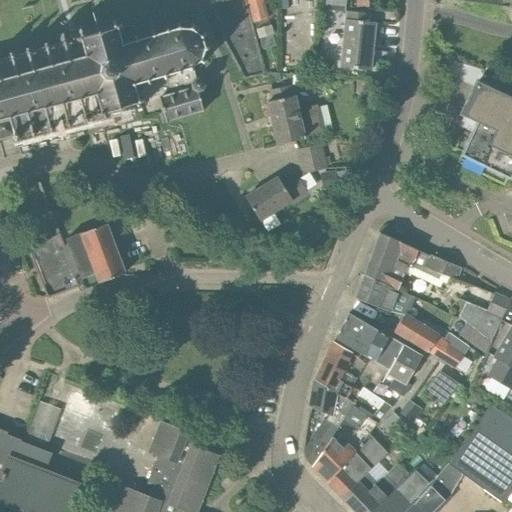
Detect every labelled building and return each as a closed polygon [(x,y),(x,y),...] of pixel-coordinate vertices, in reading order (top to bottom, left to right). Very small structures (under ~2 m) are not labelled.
[(211,0),(213,4),(223,42),(243,82),(266,76),(246,0),(211,0)] [(264,0),(247,0),(253,23),(269,19),(264,0)] [(346,12),(347,0),(320,0),(320,10),(346,12)] [(364,22),(365,14),(348,13),(347,20),(345,19),(340,67),(367,70),(370,40),(374,40),(376,23),(364,22)] [(118,24),(117,19),(112,21),(113,26),(91,32),(89,31),(87,30),(84,30),(83,27),(82,27),(81,26),(79,28),(78,28),(80,35),(74,37),(68,39),(66,32),(64,32),(62,31),(61,33),(61,35),(60,35),(61,42),(51,45),(50,44),(49,44),(49,42),(45,43),(45,46),(44,46),(45,47),(32,50),(32,49),(31,50),(30,47),(26,48),(27,51),(15,55),(14,51),(10,52),(11,56),(0,58),(0,142),(2,142),(1,139),(7,138),(13,136),(13,137),(15,138),(15,141),(20,139),(19,137),(20,135),(20,134),(31,131),(33,136),(37,135),(36,131),(37,130),(37,129),(48,126),(48,127),(49,127),(50,131),(54,130),(53,126),(54,125),(54,124),(60,123),(66,121),(66,122),(67,122),(68,126),(72,125),(71,121),(72,121),(72,120),(83,116),(84,117),(86,121),(90,120),(89,116),(90,116),(89,115),(97,113),(98,115),(103,113),(104,118),(109,117),(108,112),(136,104),(137,109),(142,108),(140,103),(146,101),(145,98),(159,94),(162,107),(163,112),(164,112),(166,122),(204,111),(199,91),(203,90),(206,85),(205,83),(204,80),(199,78),(196,79),(195,76),(193,71),(194,71),(193,66),(200,61),(204,64),(206,61),(202,57),(205,50),(210,50),(210,46),(205,46),(203,38),(207,35),(205,31),(200,34),(194,29),(196,25),(192,23),(190,27),(182,28),(181,23),(176,24),(177,28),(171,30),(169,26),(165,27),(166,31),(156,34),(155,29),(150,31),(151,35),(140,38),(138,34),(133,35),(135,40),(123,43),(119,29),(124,28),(123,23),(118,24)] [(271,26),(256,30),(259,39),(274,35),(271,26)] [(496,73),(486,69),(453,60),(447,73),(476,85),(462,113),(479,121),(463,154),(511,177),(511,173),(511,79),(496,72),(496,73)] [(295,96),(292,85),(271,90),(273,101),(268,102),(277,145),(324,134),(318,104),(299,109),(296,95),(295,96)] [(300,162),(325,157),(322,144),(297,149),(300,162)] [(327,169),(325,157),(300,162),(303,174),(327,169)] [(285,188),(278,177),(245,197),(261,222),(293,202),(293,201),(308,192),(299,179),(285,188)] [(84,289),(63,239),(52,212),(49,212),(58,235),(28,247),(48,298),(78,287),(79,291),(84,289)] [(112,237),(107,224),(79,234),(79,233),(63,239),(84,289),(100,283),(124,273),(125,273),(112,237)] [(431,255),(379,233),(369,258),(404,274),(407,266),(439,280),(441,275),(457,279),(462,268),(431,253),(431,255)] [(403,304),(407,295),(397,290),(363,275),(354,298),(391,312),(396,301),(403,304)] [(466,301),(464,305),(458,317),(460,318),(467,324),(485,338),(488,341),(490,343),(502,318),(511,300),(494,293),(486,310),(466,301)] [(365,356),(377,330),(348,313),(335,338),(365,356)] [(455,369),(464,354),(449,345),(450,343),(404,314),(394,330),(455,369)] [(485,338),(467,324),(459,334),(481,350),(488,341),(485,338)] [(511,329),(495,358),(497,359),(483,382),(508,397),(511,389),(511,329)] [(376,362),(389,337),(377,330),(365,356),(376,362)] [(389,369),(404,346),(389,337),(376,362),(389,369)] [(345,399),(352,387),(349,385),(353,377),(343,371),(352,353),(333,342),(318,369),(315,381),(345,399)] [(403,399),(410,386),(406,384),(421,356),(404,346),(389,369),(386,375),(394,380),(389,387),(380,381),(370,394),(367,392),(357,409),(352,407),(351,407),(376,424),(378,422),(387,405),(391,408),(398,396),(403,399)] [(441,408),(456,387),(436,374),(421,394),(441,408)] [(351,407),(352,407),(354,404),(345,399),(315,381),(310,407),(328,415),(326,421),(338,428),(344,419),(351,407)] [(422,410),(409,401),(400,414),(413,423),(422,410)] [(47,446),(61,409),(39,402),(26,438),(47,446)] [(503,503),(511,490),(511,418),(491,403),(448,464),(462,474),(503,503)] [(354,451),(376,424),(351,407),(344,419),(358,428),(343,447),(332,436),(311,466),(327,482),(354,451)] [(401,421),(394,413),(381,424),(389,432),(401,421)] [(334,433),(338,428),(326,421),(323,419),(319,425),(334,433)] [(196,511),(219,455),(212,453),(216,443),(160,422),(148,453),(158,456),(143,493),(123,486),(113,511),(196,511)] [(371,469),(388,453),(369,434),(379,423),(378,422),(376,424),(354,451),(327,482),(341,496),(371,469)] [(0,503),(22,511),(77,511),(86,488),(41,470),(47,455),(17,444),(17,443),(0,435),(0,503)] [(371,511),(402,511),(406,508),(398,499),(413,485),(406,477),(408,474),(397,463),(383,477),(394,487),(371,511)] [(437,511),(452,498),(462,474),(448,464),(432,481),(406,508),(402,511),(437,511)] [(340,497),(353,511),(371,511),(394,487),(383,477),(381,479),(371,469),(341,496),(340,497)]
